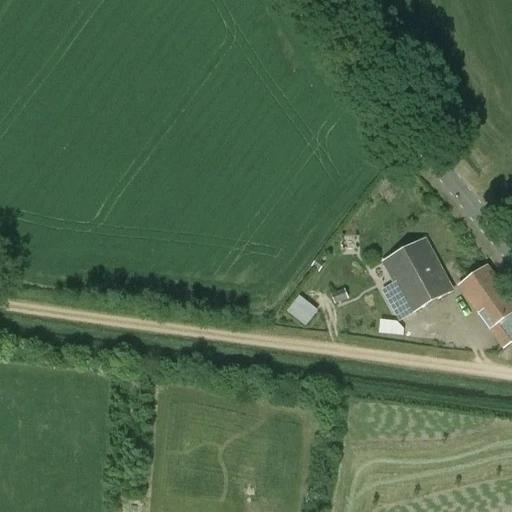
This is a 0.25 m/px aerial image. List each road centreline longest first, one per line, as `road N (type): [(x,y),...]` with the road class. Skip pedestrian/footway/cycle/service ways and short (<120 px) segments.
road 1 (track): [(0,303),(511,374)]
road 2 (tertiary): [(511,254),(426,154),(322,0)]
